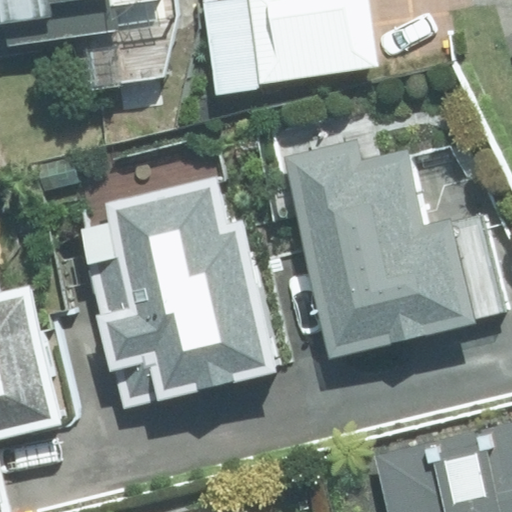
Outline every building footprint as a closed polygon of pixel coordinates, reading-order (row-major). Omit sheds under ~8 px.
[(134,0),(0,0),(0,8),(2,26),(17,24),(20,40),(138,24),(134,0)] [(209,0),(224,93),(303,80),(302,76),(393,62),(383,0),(209,0)] [(481,317),(459,222),(432,229),(413,153),(365,165),(359,143),(297,158),(342,350),(481,317)] [(135,400),(290,364),(258,221),(235,227),(224,181),(125,204),(136,252),(101,260),(114,316),(120,315),(130,358),(127,359),(135,400)] [(0,265),(0,511),(9,511),(13,511),(10,496),(12,496),(0,443),(0,433),(74,416),(45,287),(7,295),(0,265)] [(400,511),(511,511),(511,422),(386,454),(400,511)]
